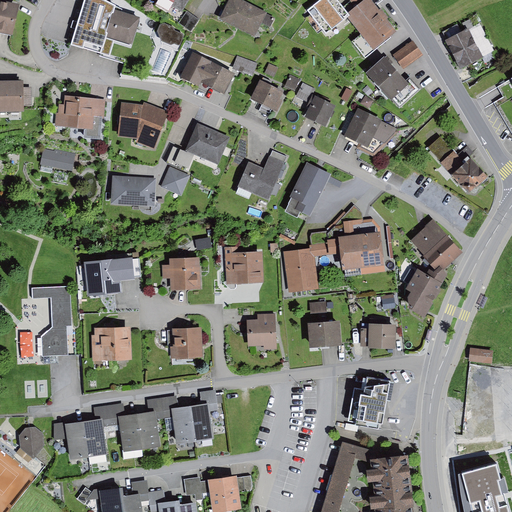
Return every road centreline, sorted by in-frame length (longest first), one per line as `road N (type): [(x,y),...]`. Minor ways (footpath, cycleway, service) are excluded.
road 1 (residential): [(48,0),(35,20),(37,50),(50,65),(162,88),(250,124),(422,202),(480,252)]
road 2 (residential): [(283,376),(284,418),(271,452),(82,482)]
road 3 (tertiary): [(401,0),(511,173)]
road 4 (residential): [(222,383),(63,407)]
road 5 (residential): [(437,367),(408,361),(283,376)]
road 6 (residential): [(222,383),(218,310),(143,312)]
road 7 (secondary): [(437,367),(430,404),(438,511)]
road 8 (secondary): [(480,252),(437,367)]
